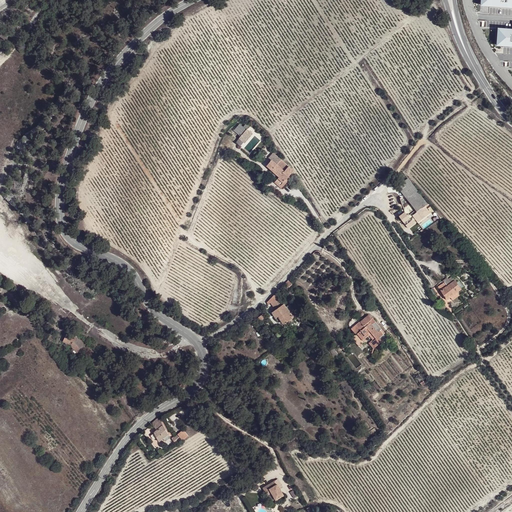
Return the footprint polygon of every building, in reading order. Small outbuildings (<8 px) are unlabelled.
[(511,30),(498,30),(497,45),(511,45),(511,30)] [(244,143),(252,134),(247,129),(239,138),(244,143)] [(285,171),(272,160),(267,166),(270,170),(275,173),(280,178),(275,183),(282,189),(287,183),(286,181),(294,170),(289,166),(285,171)] [(406,196),(416,189),(408,179),(398,186),(406,196)] [(431,209),(416,189),(406,196),(417,211),(422,208),(426,213),(431,209)] [(412,219),(411,216),(410,216),(409,216),(405,212),(400,216),(403,220),(406,221),(407,223),(406,223),(408,224),(413,220),(412,219)] [(456,281),(459,280),(458,278),(455,277),(453,277),(452,277),(449,279),(448,277),(443,281),(444,282),(438,287),(447,299),(450,297),(457,291),(461,288),(456,281)] [(460,295),(457,291),(450,297),(453,300),(460,295)] [(276,293),(267,302),(268,305),(271,303),(276,310),(272,312),(276,318),(278,316),(281,319),(284,324),(292,318),(296,316),(293,311),(290,313),(276,293)] [(371,319),(368,315),(361,322),(360,321),(352,329),(356,334),(352,338),(359,346),(364,342),(363,341),(362,339),(359,336),(361,334),(363,337),(368,333),(370,335),(374,340),(370,344),(374,348),(382,341),(381,339),(380,337),(383,334),(380,330),(378,332),(370,323),(369,321),(371,319)] [(294,321),(292,318),(284,324),(285,327),(294,321)] [(374,319),(370,323),(378,332),(380,330),(382,329),(374,319)] [(66,334),(63,341),(67,343),(70,344),(77,352),(84,347),(77,338),(71,335),(68,334),(66,334)] [(334,348),(330,351),(335,358),(339,355),(334,348)] [(158,419),(152,423),(156,429),(152,432),(158,441),(163,438),(168,435),(169,434),(158,419)] [(171,438),(175,443),(181,438),(182,440),(188,435),(183,429),(171,438)] [(266,491),(270,488),(272,492),(276,499),(284,495),(276,480),(264,487),(266,491)]
